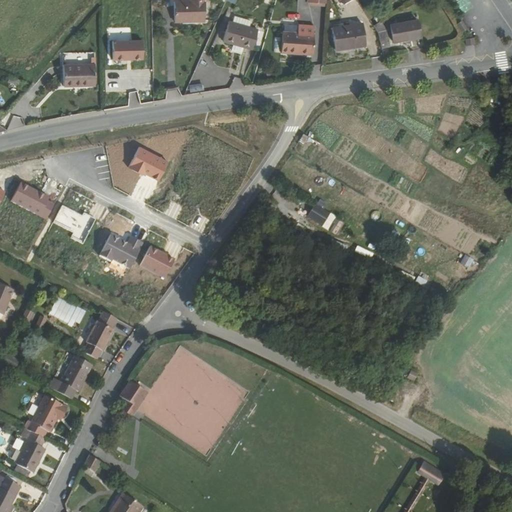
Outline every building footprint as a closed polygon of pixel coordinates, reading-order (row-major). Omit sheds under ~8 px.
[(174,22),(204,21),(204,2),(203,0),(190,0),(190,1),(174,2),(174,22)] [(420,37),(417,20),(390,25),(393,42),(420,37)] [(381,49),(389,47),(386,30),(380,21),(373,26),(378,33),(381,49)] [(462,21),(457,24),(462,32),(467,30),(462,21)] [(257,31),(257,30),(228,22),(222,41),(252,50),(252,47),(257,31)] [(365,46),(362,24),(332,28),(335,50),(365,46)] [(297,33),(282,32),(281,53),(296,54),(296,52),(312,53),(314,34),(313,34),(313,28),(312,26),(299,25),(298,27),(297,33)] [(257,31),(252,47),(259,49),(263,32),(257,31)] [(142,41),(112,41),(112,60),(142,60),(142,41)] [(96,86),(95,63),(64,64),(65,87),(96,86)] [(106,71),(106,92),(153,91),(152,70),(106,71)] [(323,210),(325,206),(317,201),(306,217),(334,237),(343,224),(323,210)] [(464,257),(459,265),(472,273),(477,265),(464,257)] [(421,290),(426,283),(417,278),(412,285),(421,290)] [(0,286),(0,317),(1,318),(13,293),(0,286)] [(79,324),(86,312),(57,297),(48,315),(72,328),(75,322),(79,324)] [(32,313),(27,310),(22,320),(28,323),(32,313)] [(102,351),(113,330),(111,329),(116,319),(103,312),(98,322),(96,321),(85,343),(88,344),(83,353),(96,359),(101,351),(102,351)] [(36,326),(41,329),(45,322),(39,319),(36,326)] [(7,355),(3,362),(14,368),(18,361),(7,355)] [(49,388),(71,400),(76,391),(78,392),(92,366),(74,356),(60,382),(53,379),(49,388)] [(143,394),(131,385),(121,400),(121,401),(127,405),(133,409),(143,394)] [(148,398),(143,394),(133,409),(127,405),(124,410),(135,416),(148,398)] [(28,421),(24,429),(25,429),(43,439),(46,432),(49,433),(57,419),(58,416),(62,418),(67,408),(45,396),(31,423),(28,421)] [(132,421),(135,416),(124,410),(121,415),(132,421)] [(41,447),(45,440),(43,439),(25,429),(22,434),(21,437),(27,440),(15,464),(17,466),(30,472),(32,474),(45,450),(41,447)] [(100,466),(88,459),(83,470),(93,476),(100,466)] [(437,484),(443,475),(423,464),(418,473),(437,484)] [(30,472),(17,466),(14,471),(27,478),(30,472)] [(0,511),(7,511),(11,505),(20,487),(0,476),(0,511)] [(484,495),(479,492),(476,496),(470,491),(457,511),(478,511),(486,501),(482,498),(484,495)] [(138,511),(142,507),(123,494),(110,511),(138,511)]
